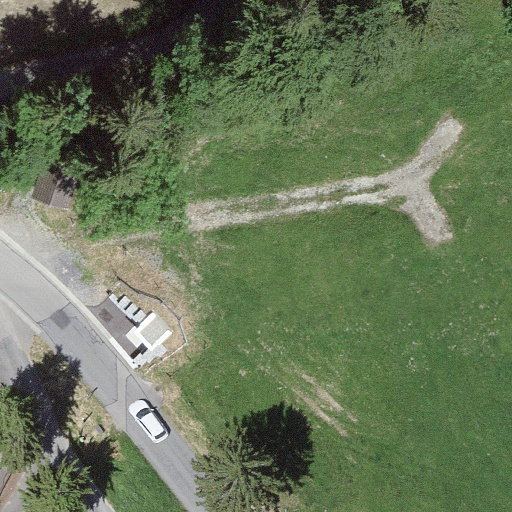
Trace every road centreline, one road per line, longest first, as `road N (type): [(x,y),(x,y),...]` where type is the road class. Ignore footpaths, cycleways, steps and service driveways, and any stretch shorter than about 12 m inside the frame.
road 1 (tertiary): [(0,275),(50,311),(101,365),(220,511)]
road 2 (residential): [(0,347),(22,365),(62,449),(11,511)]
